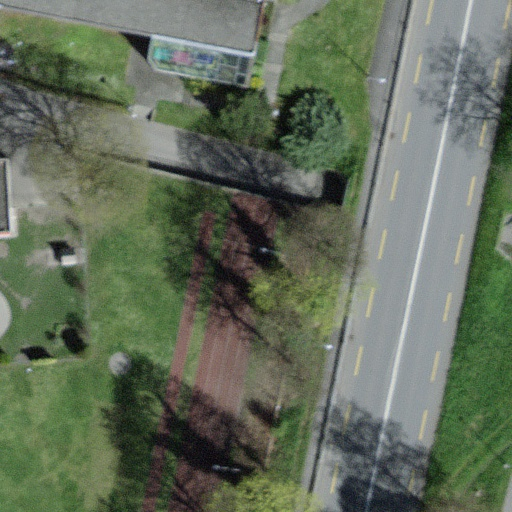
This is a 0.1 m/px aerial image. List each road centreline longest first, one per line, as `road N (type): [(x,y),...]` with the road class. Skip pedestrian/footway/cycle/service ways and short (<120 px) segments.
road 1 (residential): [(0,99),(511,233)]
road 2 (primary): [(470,0),(361,511)]
